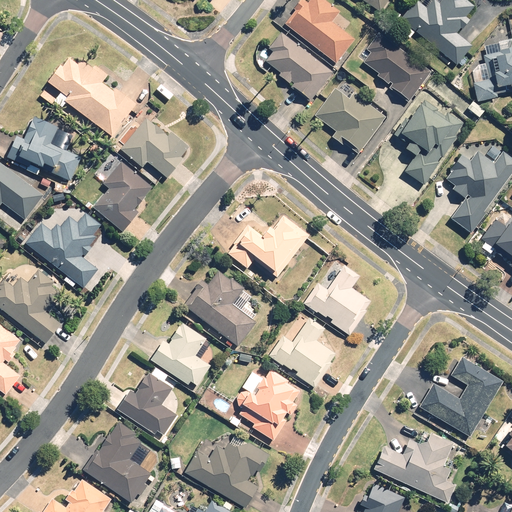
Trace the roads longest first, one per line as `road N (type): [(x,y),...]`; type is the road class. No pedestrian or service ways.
road 1 (residential): [(257,131),(147,271),(37,440),(0,479)]
road 2 (residential): [(435,277),(330,443),(300,511)]
road 3 (tertiary): [(257,131),(435,277)]
road 4 (tertiary): [(95,0),(192,73)]
